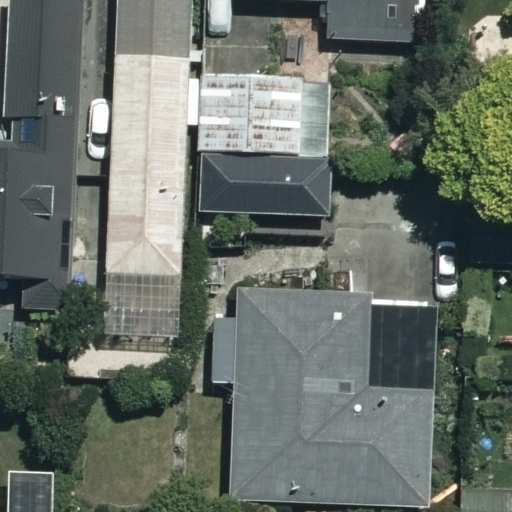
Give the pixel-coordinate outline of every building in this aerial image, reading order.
[(0,273),(86,276),(95,0),(11,0),(6,154),(0,153),(0,273)] [(184,280),(192,0),(117,0),(108,277),(184,280)] [(419,0),(244,0),(244,1),(330,5),(329,41),(418,45),(419,0)] [(331,82),(204,78),(202,149),(329,154),(331,82)] [(335,162),(204,158),(202,225),(333,229),(335,162)] [(368,296),(240,295),(240,325),(216,324),(215,389),(235,389),(234,506),(434,509),(437,313),(367,312),(368,296)]
